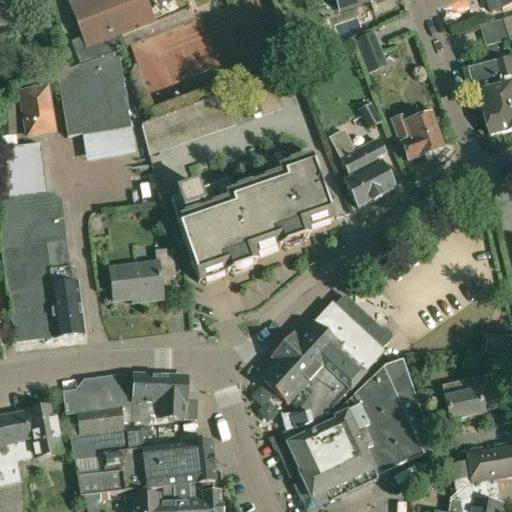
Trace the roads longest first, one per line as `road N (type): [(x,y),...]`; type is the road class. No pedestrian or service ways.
road 1 (tertiary): [(218,361),(247,350),(423,204),(478,177)]
road 2 (tertiary): [(0,375),(218,361)]
road 3 (residential): [(478,177),(413,0)]
road 4 (residential): [(357,511),(373,493),(451,449),(511,432)]
road 5 (tertiary): [(273,511),(218,361)]
